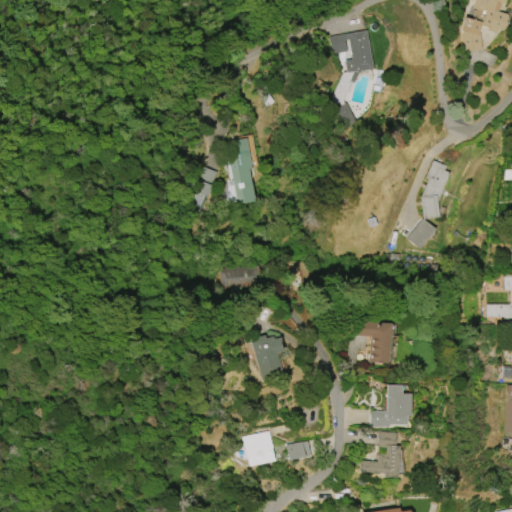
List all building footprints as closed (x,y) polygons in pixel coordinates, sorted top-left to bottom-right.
[(460,31),(464,17),(472,19),(474,12),(475,10),(476,8),(473,7),(475,0),(503,0),(501,3),(499,3),(497,12),(505,14),(500,34),(486,30),(487,26),(479,24),(477,33),(479,34),(480,48),(462,50),(461,38),(463,32),(460,31)] [(329,37),(364,31),(371,69),(357,71),(353,82),(350,83),(343,101),(332,97),(342,72),(346,72),(344,61),(351,59),(347,39),(344,39),(346,52),(332,54),(329,37)] [(333,109),(344,130),(356,124),(345,103),(333,109)] [(245,138),(250,169),(247,169),(253,202),(236,205),(224,142),(245,138)] [(421,219),(419,197),(426,179),(423,178),(431,160),(445,165),(443,170),(448,172),(436,200),(434,200),(436,218),(421,219)] [(206,197),(191,191),(200,166),(215,172),(206,197)] [(404,238),(417,249),(433,229),(420,219),(404,238)] [(223,269),(259,265),(261,286),(225,289),(223,269)] [(511,324),(502,324),(502,316),(485,316),(485,304),(508,304),(508,289),(503,289),(503,276),(511,276),(511,324)] [(389,323),(387,363),(368,362),(369,336),(353,335),(353,321),(389,323)] [(260,381),(249,339),(263,336),(263,338),(270,336),(271,339),(277,337),(281,351),(274,353),(281,375),(260,381)] [(501,369),(511,369),(511,377),(501,377),(501,369)] [(387,427),(368,427),(368,411),(384,411),(384,385),(398,385),(398,393),(408,393),(408,413),(405,413),(405,424),(387,424),(387,427)] [(511,432),(503,432),(506,385),(511,385),(511,432)] [(241,437),(267,431),(271,448),(269,448),(272,461),(247,466),(241,437)] [(397,446),(394,477),(381,476),(382,473),(357,471),(358,460),(375,461),(375,453),(383,454),(384,447),(376,446),(377,432),(396,433),(395,445),(397,446)] [(284,445),(306,441),(309,456),(287,460),(284,445)]
